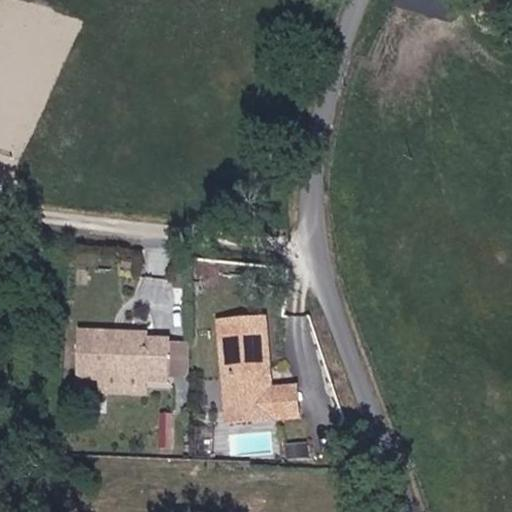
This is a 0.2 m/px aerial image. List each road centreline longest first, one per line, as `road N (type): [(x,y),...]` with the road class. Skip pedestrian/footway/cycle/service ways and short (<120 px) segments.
road 1 (unclassified): [(366,0),(319,137),(315,238),(413,511)]
road 2 (track): [(315,238),(268,242),(0,205)]
